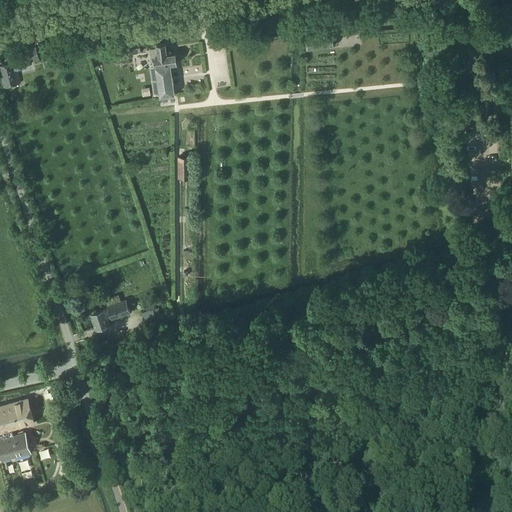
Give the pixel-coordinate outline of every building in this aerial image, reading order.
[(307,49),(334,46),(332,32),(306,35),(307,49)] [(140,46),(140,41),(124,43),(126,55),(147,52),(146,45),(140,46)] [(150,48),(153,67),(149,68),(153,95),(158,94),(158,98),(176,96),(171,65),(177,64),(176,61),(175,53),(167,54),(165,43),(156,45),(156,47),(150,48)] [(0,65),(0,72),(4,87),(20,83),(17,71),(26,69),(24,63),(39,59),(37,48),(21,52),(23,57),(14,58),(14,62),(0,65)] [(151,95),(150,87),(141,89),(142,97),(151,95)] [(177,156),(178,179),(191,179),(191,156),(177,156)] [(102,284),(101,281),(98,282),(100,288),(111,284),(109,279),(106,280),(107,283),(102,284)] [(105,299),(107,308),(90,314),(95,329),(109,324),(108,318),(110,317),(111,319),(130,313),(126,300),(120,301),(119,295),(105,299)] [(145,323),(156,319),(153,309),(142,313),(145,323)] [(0,406),(0,432),(2,432),(4,438),(0,439),(0,455),(1,461),(31,452),(25,432),(13,435),(11,429),(34,422),(27,398),(0,406)] [(48,448),(40,450),(42,458),(50,455),(48,448)]
